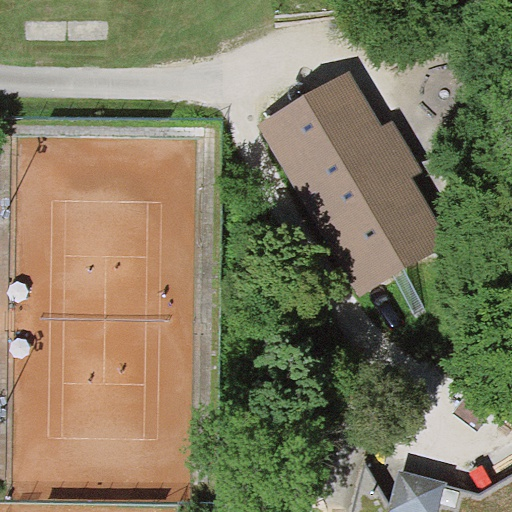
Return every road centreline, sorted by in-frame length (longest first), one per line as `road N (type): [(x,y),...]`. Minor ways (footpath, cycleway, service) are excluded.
road 1 (track): [(211,94),(362,353),(347,462)]
road 2 (track): [(0,91),(112,102),(211,94),(320,45)]
